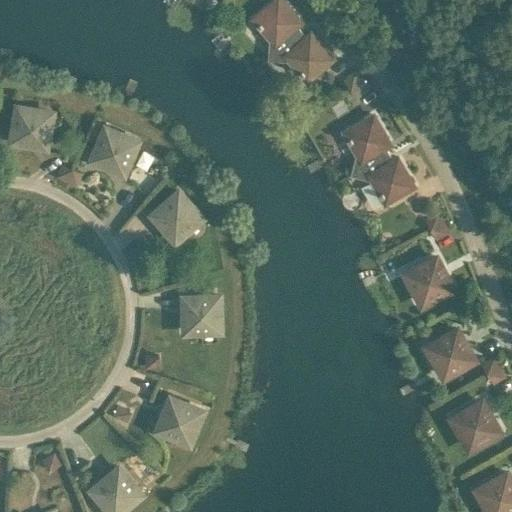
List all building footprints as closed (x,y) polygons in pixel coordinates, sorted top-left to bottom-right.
[(269,0),(251,16),(270,38),(269,59),(281,59),(282,46),(301,29),(299,25),(304,20),(286,0),(269,0)] [(282,46),(281,59),(289,60),(307,82),(336,57),(311,28),(305,33),(301,29),(282,46)] [(350,86),(362,78),(356,69),(344,79),(350,86)] [(370,87),(362,78),(350,86),(358,96),(370,87)] [(51,111),(20,105),(14,137),(46,142),(51,111)] [(342,129),(356,153),(350,174),(363,177),(367,163),(389,151),(387,147),(394,143),(375,110),(342,129)] [(137,139),(107,126),(95,156),(124,168),(137,139)] [(367,163),(363,177),(370,179),(384,204),(418,185),(399,152),(392,155),(389,151),(367,163)] [(67,181),(73,167),(62,163),(56,177),(67,181)] [(73,167),(67,181),(78,185),(83,171),(73,167)] [(201,215),(180,190),(155,211),(176,236),(201,215)] [(431,227),(444,220),(439,210),(426,217),(431,227)] [(451,232),(444,220),(431,227),(437,239),(451,232)] [(459,287),(439,249),(400,269),(420,307),(459,287)] [(164,275),(155,266),(143,277),(153,286),(164,275)] [(219,326),(218,294),(186,295),(187,327),(219,326)] [(480,358),(459,320),(422,341),(443,379),(480,358)] [(146,368),(161,367),(161,352),(145,353),(146,368)] [(487,371),(500,364),(495,354),(482,362),(487,371)] [(507,375),(500,364),(487,371),(494,383),(507,375)] [(505,430),(484,392),(446,413),(468,451),(505,430)] [(160,426),(190,438),(202,408),(172,396),(160,426)] [(113,415),(128,421),(133,409),(118,403),(113,415)] [(61,462),(55,450),(42,457),(49,469),(61,462)] [(471,486),(486,511),(511,511),(511,468),(509,464),(471,486)] [(116,511),(140,491),(120,466),(95,487),(116,511)]
